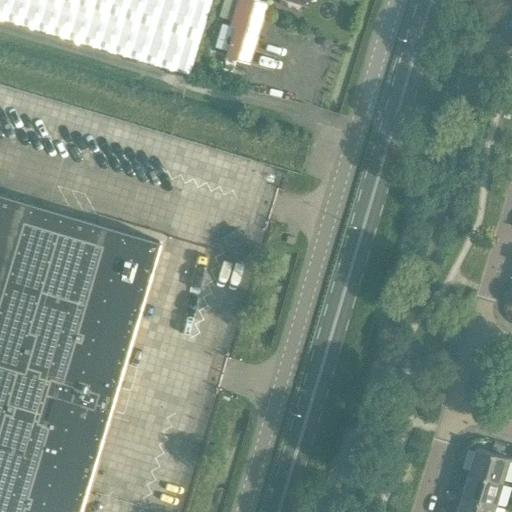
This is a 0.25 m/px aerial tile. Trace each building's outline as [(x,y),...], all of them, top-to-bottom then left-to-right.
[(0,0),(0,18),(188,75),(210,0),(0,0)] [(248,63),(267,2),(260,0),(235,0),(229,24),(233,26),(224,56),(248,63)] [(242,82),(245,71),(226,65),(222,76),(242,82)] [(0,194),(0,511),(77,511),(158,242),(0,194)] [(470,471),(504,481),(511,458),(477,448),(470,471)] [(504,481),(470,471),(463,495),(497,506),(504,481)] [(497,506),(463,495),(457,511),(503,511),(504,509),(497,507),(497,506)]
